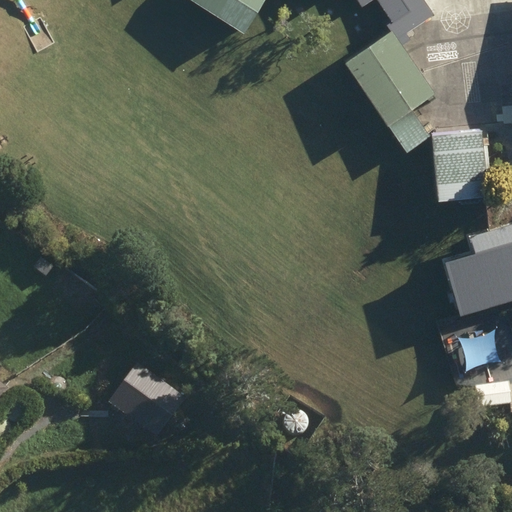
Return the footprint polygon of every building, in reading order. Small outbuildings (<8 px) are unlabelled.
[(188,0),(242,35),(264,0),(188,0)] [(344,64),(406,154),(431,137),(411,110),(435,94),(402,46),(411,41),(407,35),(434,16),(423,0),(355,0),(361,9),(374,0),(377,0),(393,22),(387,26),(391,31),(344,64)] [(432,136),(437,202),(487,197),(482,132),(432,136)] [(511,246),(449,264),(463,314),(511,300),(511,246)] [(187,399),(139,363),(108,403),(156,439),(187,399)] [(476,390),(479,413),(511,408),(511,401),(510,385),(476,390)]
